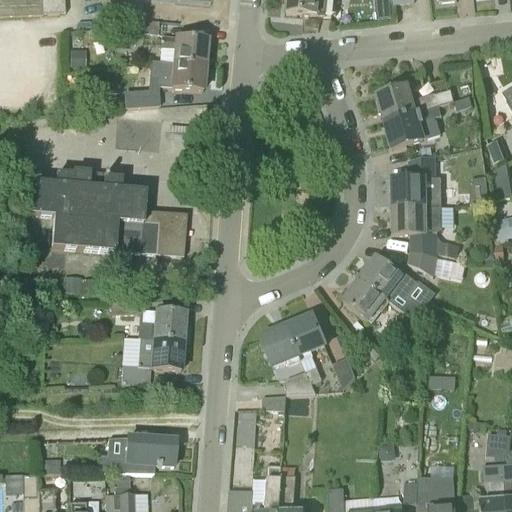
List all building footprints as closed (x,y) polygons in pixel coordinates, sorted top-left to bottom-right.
[(0,0),(0,19),(41,18),(65,17),(63,0),(0,0)] [(130,1),(120,0),(104,0),(101,29),(127,28),(130,1)] [(334,0),(287,0),(286,16),(324,19),(332,20),(334,0)] [(391,0),(393,10),(414,7),(412,0),(391,0)] [(132,23),(131,36),(157,38),(158,25),(132,23)] [(171,66),(203,69),(206,44),(160,40),(159,52),(172,53),(171,66)] [(84,71),(84,54),(69,54),(69,71),(84,71)] [(500,70),(496,58),(481,64),(485,76),(500,70)] [(150,64),(149,82),(156,83),(155,92),(158,92),(169,93),(201,96),(201,95),(203,69),(171,66),(158,65),(150,64)] [(158,96),(158,92),(155,92),(156,83),(149,82),(148,95),(123,96),(124,113),(159,111),(158,96)] [(416,116),(448,106),(453,105),(450,93),(411,105),(407,90),(376,99),(384,126),(417,117),(416,116)] [(453,106),(455,114),(456,116),(471,111),(469,102),(453,106)] [(417,117),(384,126),(392,152),(402,149),(427,141),(428,143),(440,139),(437,126),(435,126),(434,122),(441,120),(438,111),(417,117)] [(491,161),(494,168),(504,164),(501,157),(491,161)] [(434,183),(434,162),(434,161),(407,164),(407,184),(393,184),(393,212),(426,211),(426,183),(434,183)] [(508,182),(506,169),(489,174),(490,185),(508,182)] [(29,187),(27,219),(52,221),(50,252),(114,256),(138,258),(183,262),(186,215),(143,212),(144,196),(119,193),(120,178),(87,176),(87,174),(74,173),(73,175),(72,175),(71,178),(55,177),(55,189),(29,187)] [(426,211),(393,212),(393,240),(410,239),(410,255),(436,261),(436,256),(443,259),(447,246),(443,246),(435,240),(435,236),(441,231),(441,210),(426,211)] [(493,272),(492,245),(481,246),(481,270),(493,272)] [(503,264),(502,248),(493,249),(494,265),(503,264)] [(432,280),(436,261),(410,255),(408,268),(432,280)] [(358,284),(386,305),(403,318),(405,316),(415,327),(424,315),(406,303),(417,288),(402,277),(400,281),(375,262),(358,284)] [(31,280),(15,279),(14,294),(30,295),(31,280)] [(12,280),(0,280),(0,306),(12,306),(12,280)] [(61,297),(79,297),(79,282),(79,281),(62,280),(61,297)] [(94,283),(79,282),(79,297),(94,298),(94,283)] [(370,326),(386,305),(358,284),(342,306),(370,326)] [(110,318),(136,318),(135,304),(110,305),(110,318)] [(138,344),(182,347),(184,316),(141,313),(141,316),(138,316),(137,342),(139,342),(138,344)] [(406,330),(413,324),(405,316),(403,318),(399,322),(406,330)] [(298,361),(300,365),(312,361),(311,358),(325,352),(311,320),(285,331),(298,361)] [(272,371),(298,361),(285,331),(260,342),(272,371)] [(374,365),(383,356),(366,339),(358,348),(374,365)] [(180,375),(182,347),(138,344),(137,370),(121,369),(120,389),(148,390),(149,373),(180,375)] [(342,394),(354,382),(346,362),(332,368),(342,394)] [(316,371),(304,376),(311,388),(321,383),(316,371)] [(314,398),(311,388),(304,376),(284,384),(285,399),(314,398)] [(285,415),(286,400),(262,401),(261,414),(285,415)] [(255,482),(257,413),(238,413),(236,481),(255,482)] [(509,453),(511,438),(507,438),(508,434),(496,433),(496,437),(487,436),(484,470),(482,470),(483,486),(488,486),(490,503),(478,504),(478,506),(474,506),(474,498),(461,499),(459,511),(504,511),(501,470),(501,469),(509,453)] [(172,472),(174,445),(148,443),(124,442),(123,462),(98,459),(98,476),(115,477),(128,477),(152,478),(153,470),(156,470),(156,471),(159,471),(159,470),(172,472)] [(394,463),(393,448),(378,449),(380,464),(394,463)] [(51,477),(50,463),(37,463),(37,477),(51,477)] [(278,511),(281,469),(266,468),(266,484),(252,483),(252,495),(252,506),(254,506),(253,511),(278,511)] [(278,511),(292,511),(294,480),(294,469),(281,469),(278,511)] [(511,511),(511,469),(501,470),(504,511),(511,511)] [(37,511),(38,495),(36,495),(36,477),(22,478),(22,511),(37,511)] [(115,492),(128,491),(128,477),(115,477),(115,492)] [(22,498),(22,478),(4,479),(4,498),(22,498)] [(417,487),(415,508),(429,509),(429,481),(423,481),(417,481),(417,487)] [(415,508),(417,487),(402,486),(402,508),(415,508)] [(129,498),(129,491),(128,491),(115,492),(114,492),(114,498),(104,498),(104,511),(132,511),(133,498),(129,498)] [(372,511),(372,501),(342,503),(342,492),(327,493),(327,511),(372,511)] [(69,511),(70,507),(69,507),(68,511),(53,511),(53,494),(38,495),(37,511),(69,511)] [(225,511),(251,511),(252,506),(252,495),(227,495),(225,511)] [(372,501),(372,511),(402,511),(402,508),(399,500),(372,501)]
